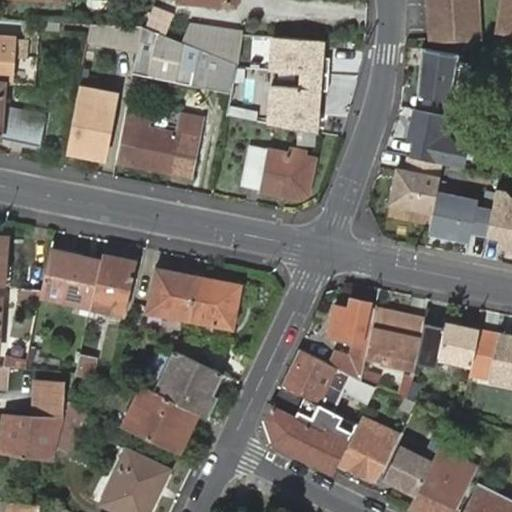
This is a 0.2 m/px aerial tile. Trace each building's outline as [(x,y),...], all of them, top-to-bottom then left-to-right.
[(423,0),(426,44),(473,41),(469,0),(423,0)] [(503,16),(501,33),(511,34),(511,0),(499,0),(497,15),(503,16)] [(155,11),(148,30),(163,36),(171,16),(155,11)] [(503,16),(497,15),(494,32),(501,33),(503,16)] [(140,27),(88,23),(81,64),(88,65),(92,48),(90,48),(91,41),(136,50),(140,27)] [(148,30),(140,27),(136,50),(132,73),(172,79),(173,74),(190,77),(189,82),(231,89),(236,64),(201,50),(183,43),(163,36),(148,30)] [(201,50),(205,32),(186,31),(183,43),(201,50)] [(205,32),(201,50),(236,64),(241,34),(205,32)] [(345,73),(347,42),(241,34),(236,64),(231,89),(226,115),(251,120),(257,89),(282,90),(283,103),(302,106),(300,128),(338,132),(342,73),(345,73)] [(0,82),(2,82),(8,83),(10,54),(24,55),(26,38),(0,36),(0,82)] [(413,48),(408,101),(445,104),(450,52),(413,48)] [(2,82),(0,82),(0,139),(38,146),(45,115),(0,106),(2,82)] [(76,85),(75,95),(112,102),(114,92),(76,85)] [(75,95),(64,151),(101,158),(112,102),(75,95)] [(191,176),(202,115),(180,111),(175,134),(147,129),(151,111),(125,106),(115,160),(129,163),(191,176)] [(443,119),(412,112),(406,143),(412,145),(409,160),(441,167),(459,170),(462,157),(445,140),(439,139),(443,119)] [(242,185),(301,197),(306,194),(313,158),(303,156),(305,150),(290,147),(289,154),(251,146),(242,185)] [(441,167),(409,160),(407,159),(404,174),(395,172),(388,206),(430,215),(434,196),(441,167)] [(488,215),(484,235),(499,238),(497,247),(511,249),(511,205),(502,194),(493,192),(488,215)] [(434,196),(430,215),(426,234),(467,242),(469,232),(484,236),(484,235),(488,215),(473,212),(475,205),(434,196)] [(89,305),(99,261),(48,249),(39,290),(39,294),(89,305)] [(135,263),(101,255),(99,261),(89,305),(122,312),(135,263)] [(146,312),(186,320),(194,275),(154,268),(146,312)] [(194,275),(186,320),(232,328),(240,283),(194,275)] [(38,299),(39,294),(39,290),(17,289),(17,297),(38,299)] [(336,306),(327,344),(357,349),(366,351),(373,316),(375,308),(376,304),(351,298),(348,309),(336,306)] [(391,319),(393,313),(375,308),(373,316),(391,319)] [(364,358),(412,368),(422,319),(393,313),(391,319),(373,316),(366,351),(364,358)] [(470,364),(476,331),(477,329),(444,323),(436,357),(470,364)] [(470,364),(467,374),(488,379),(487,381),(511,385),(511,336),(497,333),(496,336),(476,331),(470,364)] [(355,360),(363,363),(364,358),(366,351),(357,349),(355,360)] [(281,386),(301,395),(303,396),(334,408),(353,371),(333,363),(298,350),(281,386)] [(155,393),(198,413),(205,416),(214,398),(208,395),(219,373),(179,354),(174,352),(155,393)] [(338,353),(333,363),(353,371),(360,374),(363,363),(355,360),(338,353)] [(99,359),(78,354),(73,373),(72,376),(93,382),(99,359)] [(3,368),(23,370),(25,359),(4,357),(3,368)] [(412,368),(407,391),(417,395),(419,396),(425,370),(412,368)] [(375,379),(362,374),(357,387),(369,393),(375,379)] [(34,415),(63,417),(67,401),(70,385),(36,383),(34,415)] [(292,414),(301,395),(281,386),(272,404),(292,414)] [(124,427),(174,451),(185,429),(189,431),(198,413),(155,393),(143,387),(124,427)] [(332,473),(357,418),(334,408),(303,396),(293,417),(271,407),(265,419),(273,444),(332,473)] [(63,417),(56,447),(72,455),(91,412),(67,401),(63,417)] [(0,457),(49,460),(58,423),(0,418),(0,457)] [(340,466),(375,484),(392,448),(357,429),(340,466)] [(395,441),(399,433),(392,430),(389,438),(395,441)] [(447,453),(453,440),(443,435),(437,449),(447,453)] [(419,462),(428,466),(435,451),(426,447),(419,462)] [(472,484),(480,469),(447,453),(437,449),(435,451),(428,466),(414,496),(407,509),(412,511),(451,511),(466,481),(472,484)] [(127,450),(114,478),(155,497),(169,470),(127,450)] [(396,450),(394,456),(403,460),(405,454),(396,450)] [(382,481),(414,496),(428,466),(419,462),(405,454),(403,460),(394,456),(382,481)] [(148,511),(155,497),(114,478),(101,504),(118,511),(148,511)] [(457,511),(472,484),(466,481),(451,511),(457,511)] [(511,511),(511,503),(472,484),(457,511),(511,511)] [(8,511),(38,511),(41,505),(9,503),(8,511)]
